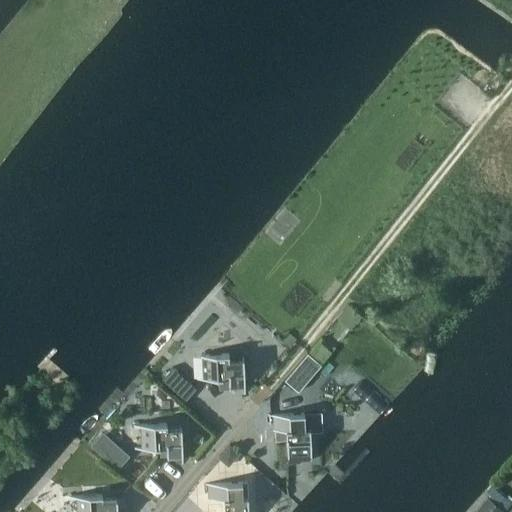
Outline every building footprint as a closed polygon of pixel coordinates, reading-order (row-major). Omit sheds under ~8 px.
[(230,353),(197,355),(197,356),(204,356),(205,377),(198,378),(198,379),(218,378),(219,389),(230,388),(230,390),(232,390),(231,389),(245,388),(245,395),(246,395),(244,357),(230,358),(230,353)] [(320,364),(307,353),(285,380),(298,391),(320,364)] [(172,367),(162,379),(186,400),(196,388),(172,367)] [(305,413),(267,415),(267,416),(275,416),(275,429),(274,429),(274,430),(275,430),(276,440),(287,439),(289,461),(290,461),(289,454),(311,453),(311,460),(313,460),(311,427),(306,427),(305,413)] [(183,465),(184,465),(182,427),(168,427),(168,423),(134,424),(134,426),(142,425),(143,447),(136,447),(136,448),(167,447),(168,460),(169,459),(169,458),(182,457),(183,465)] [(118,468),(129,455),(103,432),(91,445),(118,468)] [(229,445),(218,458),(228,466),(239,453),(229,445)] [(249,511),(248,496),(248,482),(205,484),(205,494),(209,493),(209,500),(224,499),(225,511),(249,511)] [(488,498),(475,511),(500,511),(510,501),(491,485),(486,490),(490,494),(487,497),(488,498)] [(118,511),(118,498),(103,499),(103,494),(70,496),(70,497),(78,497),(78,511),(118,511)]
